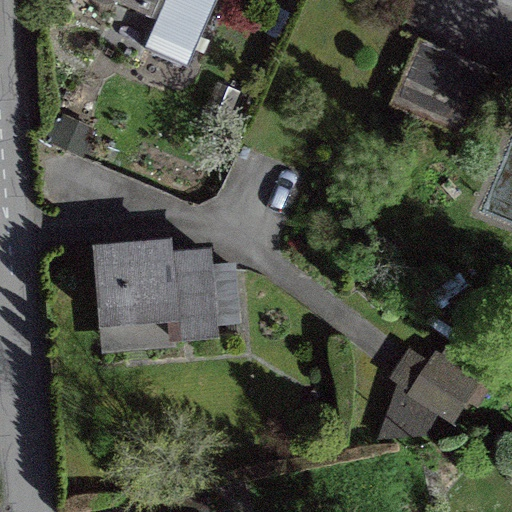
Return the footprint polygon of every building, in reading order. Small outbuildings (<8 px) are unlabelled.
[(150,0),(108,0),(144,15),(150,0)] [(172,0),(157,38),(189,52),(211,0),(172,0)] [(458,137),(486,72),(416,42),(388,106),(458,137)] [(174,246),(93,253),(99,325),(169,319),(170,340),(212,337),(211,326),(235,324),(231,270),(206,272),(205,256),(175,258),(174,246)] [(410,354),(392,382),(447,418),(470,383),(436,361),(431,368),(410,354)]
